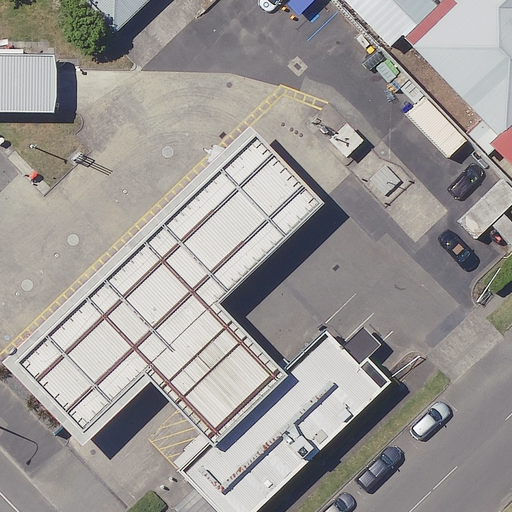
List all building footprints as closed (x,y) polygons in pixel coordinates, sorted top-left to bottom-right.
[(0,0),(0,2),(56,62),(122,0),(0,0)] [(498,132),(499,133),(511,120),(511,0),(350,0),(393,44),(403,34),(498,132)] [(0,116),(46,117),(47,58),(0,57),(0,116)] [(511,127),(487,151),(511,178),(511,127)] [(294,230),(220,151),(0,356),(0,395),(55,453),(294,230)] [(257,511),(377,400),(314,333),(167,470),(206,511),(257,511)]
